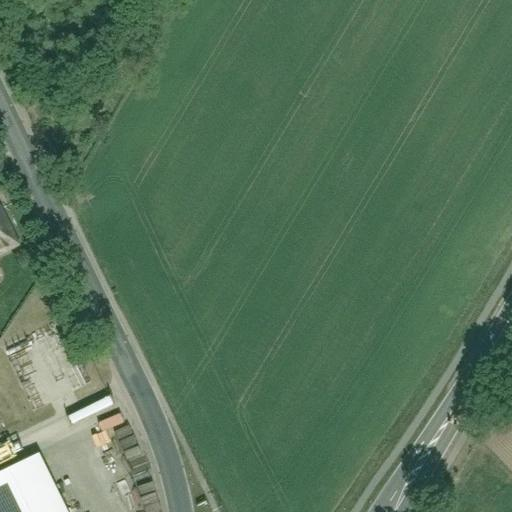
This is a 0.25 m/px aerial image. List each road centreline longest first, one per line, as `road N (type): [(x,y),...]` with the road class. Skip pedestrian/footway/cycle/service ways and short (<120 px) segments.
road 1 (tertiary): [(175,511),(148,408),(0,103)]
road 2 (secondary): [(386,511),(511,304)]
